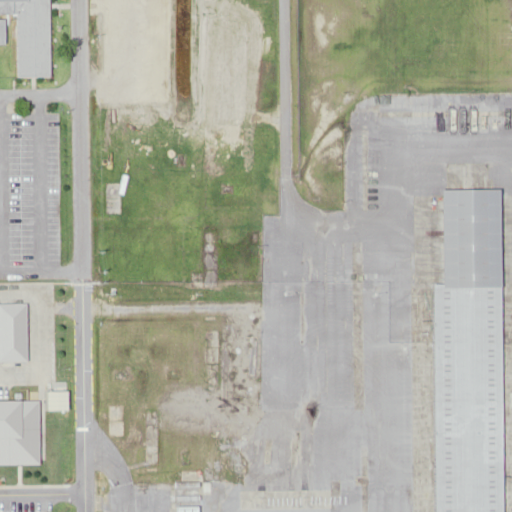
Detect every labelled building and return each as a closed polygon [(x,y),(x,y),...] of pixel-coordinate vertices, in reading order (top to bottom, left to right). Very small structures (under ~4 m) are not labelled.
[(45,0),(0,0),(0,13),(13,13),(13,76),(45,76),(45,0)] [(426,284),(426,511),(493,511),(492,188),(433,189),(433,284),(426,284)] [(0,361),(21,361),(21,303),(0,303),(0,361)] [(0,462),(31,462),(31,398),(0,398),(0,462)] [(195,483),(169,483),(169,506),(195,506),(195,483)]
